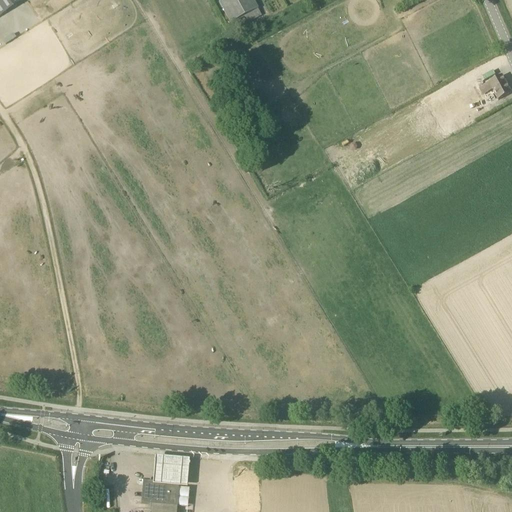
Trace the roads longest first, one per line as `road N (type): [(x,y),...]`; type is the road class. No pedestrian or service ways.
road 1 (secondary): [(77,436),(243,452),(397,446)]
road 2 (secondary): [(397,446),(78,417)]
road 3 (track): [(78,417),(77,372),(41,199),(0,112)]
